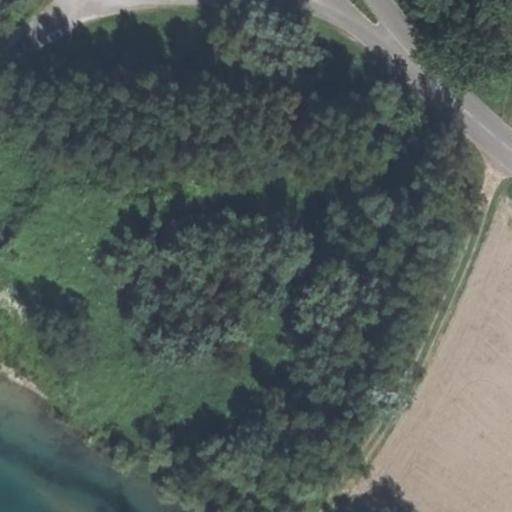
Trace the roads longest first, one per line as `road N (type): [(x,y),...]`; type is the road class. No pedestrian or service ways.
road 1 (track): [(503,143),(429,347),(334,511)]
road 2 (unclassified): [(406,53),(511,151)]
